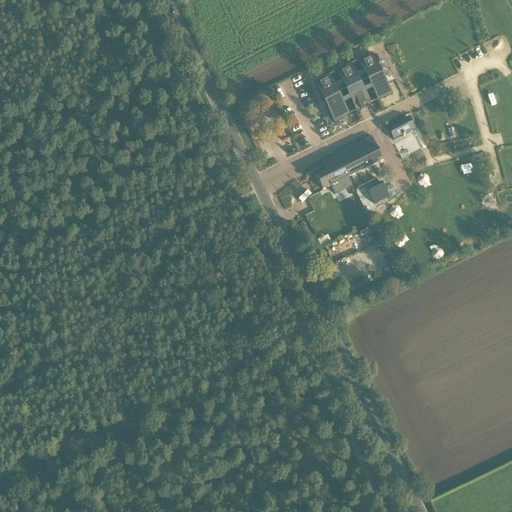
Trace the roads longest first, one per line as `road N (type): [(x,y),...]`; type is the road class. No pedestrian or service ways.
road 1 (tertiary): [(419,511),(165,0)]
road 2 (track): [(78,449),(326,324)]
road 3 (track): [(0,231),(102,437)]
road 4 (track): [(0,488),(78,449),(109,511)]
